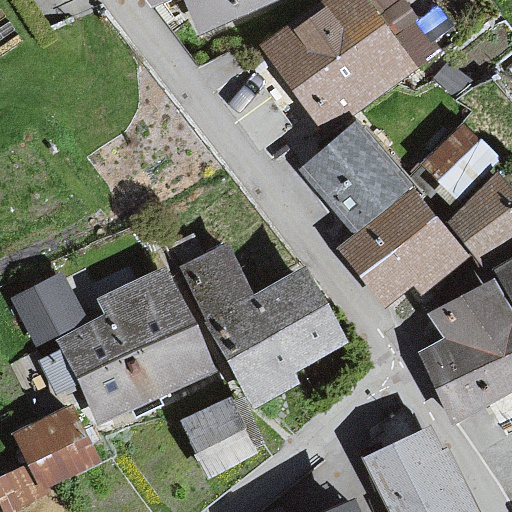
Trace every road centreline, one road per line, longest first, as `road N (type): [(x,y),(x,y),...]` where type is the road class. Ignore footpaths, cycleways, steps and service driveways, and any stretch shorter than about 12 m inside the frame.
road 1 (residential): [(391,370),(255,169),(120,0)]
road 2 (residential): [(391,370),(231,511)]
road 3 (residential): [(492,511),(391,370)]
